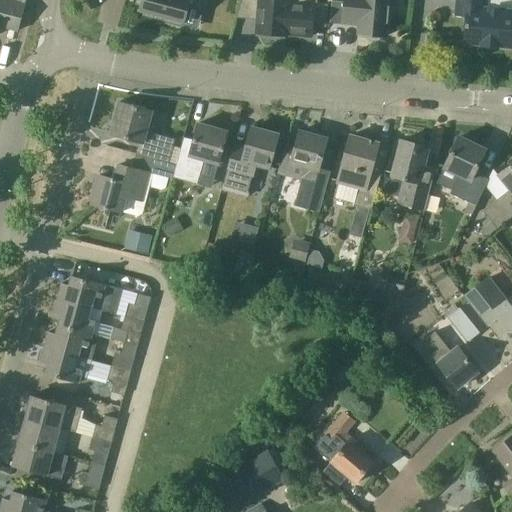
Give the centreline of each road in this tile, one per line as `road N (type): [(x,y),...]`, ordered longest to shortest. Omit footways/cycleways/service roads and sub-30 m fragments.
road 1 (residential): [(511,107),(92,61)]
road 2 (residential): [(0,391),(92,61)]
road 3 (residential): [(391,511),(404,478),(511,374)]
